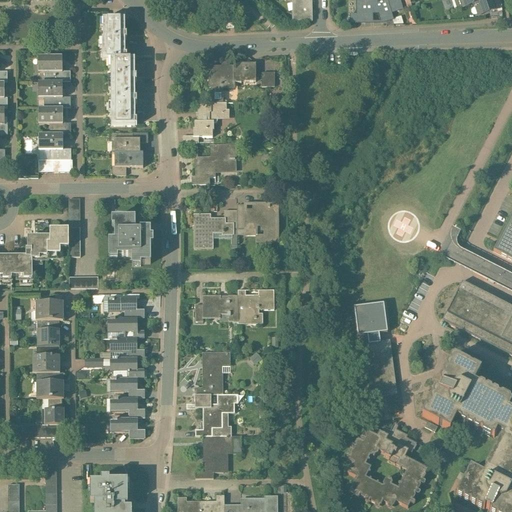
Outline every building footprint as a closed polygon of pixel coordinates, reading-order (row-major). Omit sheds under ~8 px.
[(310,0),(277,0),(277,1),(297,0),(297,12),(293,13),(293,21),(311,21),(310,0)] [(361,0),(362,5),(357,5),(357,16),(352,16),(352,23),(365,23),(365,12),(379,12),(382,23),(392,20),(385,0),(361,0)] [(451,0),(455,10),(457,11),(463,9),(459,0),(451,0)] [(459,0),(463,9),(478,4),(483,2),(482,0),(459,0)] [(482,0),(483,2),(478,4),(482,15),(478,16),(478,17),(496,11),(492,0),(482,0)] [(501,6),(499,0),(492,0),(496,11),(497,14),(502,12),(501,6)] [(233,17),(225,18),(226,30),(234,30),(233,17)] [(125,20),(103,20),(103,40),(102,40),(102,62),(111,62),(111,127),(137,127),(137,122),(135,122),(135,106),(137,106),(137,99),(135,99),(135,83),(137,83),(137,78),(135,78),(135,62),(126,62),(126,56),(125,56),(125,40),(126,40),(126,35),(125,35),(125,20)] [(62,58),(38,58),(38,59),(40,59),(40,73),(38,73),(38,74),(44,74),(62,74),(62,73),(62,58)] [(229,69),(208,69),(208,82),(208,83),(208,84),(208,86),(208,87),(209,88),(210,89),(210,90),(211,90),(212,91),(215,91),(222,91),(222,88),(235,88),(235,84),(241,84),(241,83),(255,83),(255,65),(233,65),(233,67),(229,67),(229,69)] [(62,74),(44,74),(44,84),(63,84),(70,83),(70,73),(62,73),(62,74)] [(274,74),(261,74),(261,88),(274,88),(274,74)] [(44,84),(39,84),(41,84),(41,99),(39,99),(39,100),(44,100),(63,100),(63,99),(63,84),(44,84)] [(63,100),(44,100),(44,109),(44,110),(63,110),(71,109),(71,99),(63,99),(63,100)] [(226,104),(197,105),(197,123),(193,123),(193,129),(192,129),(192,137),(181,137),(182,145),(198,145),(198,138),(212,138),(212,131),(212,124),(213,124),(214,124),(215,123),(216,123),(216,121),(216,120),(215,119),(214,118),(214,117),(226,117),(226,104)] [(44,110),(38,110),(38,126),(50,126),(63,126),(63,125),(63,110),(44,110)] [(63,125),(63,126),(50,126),(50,136),(63,135),(71,135),(71,125),(63,125)] [(63,151),(63,135),(50,136),(38,136),(39,152),(50,152),(63,152),(63,151)] [(147,135),(132,135),(132,142),(110,142),(110,155),(138,155),(138,145),(147,145),(147,135)] [(232,146),(212,147),(214,162),(198,163),(199,179),(210,178),(210,180),(233,178),(232,162),(235,162),(235,154),(233,154),(232,146)] [(63,152),(50,152),(50,162),(53,162),(59,162),(65,161),(71,161),(71,151),(63,151),(63,152)] [(138,155),(110,155),(111,178),(125,178),(125,172),(141,172),(141,155),(138,155)] [(47,162),(38,162),(38,174),(47,174),(47,162)] [(199,179),(192,180),(192,186),(210,185),(210,180),(210,178),(199,179)] [(80,200),(68,200),(69,259),(81,259),(80,200)] [(276,206),(257,207),(257,204),(244,204),(244,207),(236,207),(237,212),(237,232),(237,237),(255,237),(255,235),(257,235),(257,232),(263,232),(263,243),(273,243),(273,235),(276,235),(276,206)] [(237,232),(237,212),(224,212),(224,221),(232,221),(233,232),(237,232)] [(511,511),(511,213),(492,253),(511,262),(511,306),(462,282),(442,321),(511,357),(511,411),(508,410),(511,403),(510,402),(509,400),(502,396),(499,397),(498,396),(497,394),(494,392),(491,392),(491,390),(487,388),(485,389),(484,387),(480,385),(478,386),(474,384),(481,371),(454,357),(453,358),(451,358),(449,362),(450,364),(448,365),(446,369),(447,371),(444,372),(442,375),(443,378),(441,379),(439,382),(440,384),(440,385),(441,386),(439,391),(437,391),(434,392),(432,396),(433,398),(431,399),(429,403),(430,404),(430,405),(427,406),(426,409),(426,412),(424,412),(422,416),(423,418),(422,418),(449,432),(456,420),(461,421),(461,424),(465,425),(467,425),(468,427),(471,429),(474,428),(475,430),(478,432),(480,432),(482,432),(482,435),(490,438),(494,438),(494,439),(497,433),(503,435),(501,439),(499,440),(495,448),(496,450),(495,452),(493,452),(491,456),(492,458),(489,459),(488,463),(488,465),(486,466),(484,469),(485,473),(483,475),(470,469),(456,496),(457,496),(457,499),(461,500),(463,500),(464,502),(468,504),(470,503),(471,505),(474,507),(477,507),(477,509),(481,511),(483,510),(484,510),(485,509),(490,511),(489,511),(511,511)] [(209,217),(193,217),(194,228),(197,228),(197,232),(194,232),(194,250),(212,250),(212,232),(222,232),(222,233),(223,234),(224,235),(224,236),(225,236),(233,236),(233,232),(232,221),(224,221),(209,221),(209,217)] [(149,231),(140,231),(140,236),(135,236),(135,220),(114,220),(115,243),(109,243),(109,259),(132,259),(132,265),(150,265),(149,231)] [(68,230),(49,231),(50,245),(47,245),(47,242),(31,242),(31,251),(26,251),(26,261),(0,261),(0,277),(3,277),(3,280),(11,280),(11,277),(24,277),(24,280),(32,280),(32,261),(39,261),(39,258),(47,258),(47,256),(60,256),(60,249),(68,249),(68,230)] [(98,290),(98,279),(69,279),(69,291),(98,290)] [(274,291),(237,292),(237,297),(237,323),(237,326),(263,326),(263,315),(259,315),(259,312),(274,311),(274,291)] [(55,297),(55,304),(37,304),(37,323),(59,323),(63,322),(63,296),(55,297)] [(237,297),(202,298),(202,306),(202,317),(203,317),(228,316),(228,324),(237,323),(237,297)] [(134,300),(109,301),(109,303),(111,303),(111,313),(124,313),(135,313),(135,312),(134,300)] [(354,309),(358,338),(367,336),(378,335),(387,334),(383,305),(354,309)] [(202,306),(194,307),(195,324),(203,324),(203,317),(202,317),(202,306)] [(124,320),(110,320),(110,323),(111,323),(112,335),(124,335),(135,335),(135,333),(135,324),(137,324),(137,320),(124,320)] [(59,323),(37,323),(37,349),(38,349),(40,349),(59,348),(59,323)] [(378,335),(367,336),(368,346),(379,345),(378,335)] [(124,340),(112,340),(112,342),(113,342),(113,354),(129,354),(135,354),(135,352),(135,340),(124,340)] [(395,395),(388,344),(379,345),(368,346),(359,347),(366,398),(395,395)] [(59,348),(40,349),(40,358),(36,358),(36,365),(33,365),(33,375),(37,375),(59,374),(59,348)] [(250,359),(257,365),(263,358),(256,353),(250,359)] [(229,354),(202,354),(202,389),(220,389),(220,370),(214,370),(214,366),(229,366),(229,354)] [(129,360),(112,360),(112,362),(114,362),(114,373),(128,373),(135,373),(135,372),(135,360),(129,360)] [(64,400),(64,374),(59,374),(37,375),(37,401),(61,400),(64,400)] [(114,380),(112,380),(112,382),(114,382),(114,394),(128,393),(136,393),(136,392),(136,380),(129,380),(125,380),(114,380)] [(217,396),(194,396),(195,409),(202,409),(210,408),(210,406),(217,406),(217,396)] [(217,406),(210,406),(210,408),(202,409),(203,431),(195,431),(195,438),(203,438),(212,438),(212,430),(222,430),(222,421),(222,415),(234,415),(234,396),(220,396),(217,396),(217,406)] [(61,400),(51,401),(51,411),(45,411),(45,427),(51,427),(58,426),(62,426),(61,400)] [(129,400),(113,400),(113,402),(114,402),(114,413),(129,413),(136,413),(136,412),(136,400),(129,400)] [(144,420),(144,412),(136,412),(136,413),(129,413),(129,420),(136,420),(144,420)] [(129,420),(113,420),(113,422),(114,422),(114,434),(129,434),(136,434),(136,433),(136,420),(129,420)] [(228,428),(228,421),(222,421),(222,430),(212,430),(212,438),(231,438),(231,428),(228,428)] [(438,429),(429,424),(426,430),(436,434),(438,429)] [(422,480),(424,480),(426,476),(425,475),(428,470),(405,458),(408,452),(412,454),(413,451),(414,451),(416,446),(416,445),(416,444),(406,439),(408,437),(396,431),(394,436),(390,433),(390,432),(384,429),(382,434),(379,432),(377,437),(368,432),(367,433),(366,434),(364,437),(365,439),(362,443),(358,440),(357,441),(356,442),(354,445),(355,446),(352,451),(351,452),(349,455),(349,456),(347,461),(352,464),(352,465),(351,465),(349,469),(350,470),(347,475),(356,479),(349,491),(350,491),(351,493),(354,495),(355,494),(360,497),(361,498),(364,500),(365,499),(370,502),(371,503),(374,505),(376,504),(380,507),(383,502),(383,504),(387,505),(388,505),(393,507),(395,503),(408,509),(412,500),(413,500),(415,496),(415,495),(417,490),(419,490),(420,486),(420,485),(422,480)] [(212,438),(203,438),(203,473),(203,474),(213,474),(223,474),(223,449),(241,450),(241,438),(231,438),(212,438)] [(109,481),(101,481),(101,484),(91,484),(91,492),(90,492),(90,505),(94,505),(94,511),(131,511),(131,509),(128,509),(127,492),(126,492),(126,483),(109,484),(109,481)] [(278,494),(278,511),(286,511),(286,494),(278,494)] [(214,503),(199,503),(199,511),(223,511),(224,508),(224,497),(215,497),(215,504),(214,504),(214,503)] [(265,502),(242,502),(241,511),(276,511),(276,499),(265,499),(265,502)] [(187,500),(178,500),(177,511),(199,511),(199,503),(187,504),(187,500)]
